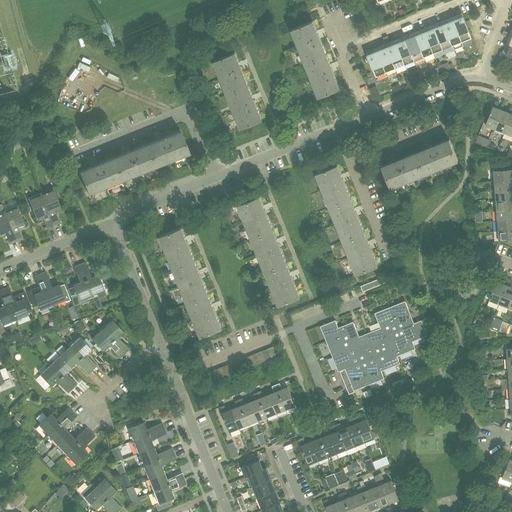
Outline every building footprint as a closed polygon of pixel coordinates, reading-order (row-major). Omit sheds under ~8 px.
[(471,38),(462,13),(457,15),(458,19),(453,21),(462,41),(471,38)] [(447,19),(442,21),(452,45),(462,41),(453,21),(448,23),(447,19)] [(326,55),(317,31),(313,21),(291,29),(305,63),(326,55)] [(439,26),(434,28),(443,49),(452,45),(442,21),(438,23),(439,26)] [(428,27),(423,28),(433,53),(443,49),(434,28),(429,30),(428,27)] [(420,34),(415,36),(424,57),(433,53),(423,28),(419,30),(420,34)] [(409,34),(404,36),(414,61),(424,57),(415,36),(410,38),(409,34)] [(395,40),(390,42),(388,36),(383,38),(385,44),(395,68),(405,64),(396,44),(395,40)] [(401,42),(396,44),(405,64),(414,61),(404,36),(400,38),(401,42)] [(382,49),(377,51),(386,72),(395,68),(385,44),(381,45),(382,49)] [(505,48),(503,53),(511,56),(511,44),(510,44),(508,49),(505,48)] [(376,76),(386,72),(377,51),(372,53),(371,49),(366,51),(376,76)] [(248,86),(239,62),(235,52),(213,61),(227,95),(248,86)] [(16,67),(12,53),(2,55),(6,69),(16,67)] [(340,88),(333,70),(326,55),(305,63),(318,97),(340,88)] [(421,80),(419,75),(411,79),(413,83),(421,80)] [(262,120),(255,101),(248,86),(227,95),(240,129),(262,120)] [(492,106),(485,125),(495,129),(502,110),(497,108),(499,102),(495,100),(493,106),(492,106)] [(495,129),(504,132),(511,112),(511,106),(510,106),(508,112),(502,110),(495,129)] [(180,131),(161,138),(146,144),(155,166),(189,153),(180,131)] [(490,143),(477,137),(475,142),(488,147),(490,143)] [(449,139),(415,153),(424,174),(458,161),(449,139)] [(146,144),(122,154),(112,158),(121,180),(155,166),(146,144)] [(381,166),(390,188),(424,174),(415,153),(381,166)] [(112,158),(89,167),(79,171),(87,193),(121,180),(112,158)] [(315,173),(329,207),(351,198),(337,164),(315,173)] [(511,169),(494,170),(494,181),(511,179),(511,169)] [(511,179),(494,181),(495,191),(511,189),(511,179)] [(52,187),(40,192),(43,201),(53,225),(59,223),(54,210),(60,208),(52,187)] [(511,189),(495,191),(496,201),(511,199),(511,189)] [(40,192),(27,197),(35,218),(42,215),(47,228),(53,225),(43,201),(40,192)] [(238,204),(251,238),(273,229),(259,195),(238,204)] [(365,232),(355,207),(351,198),(329,207),(343,241),(365,232)] [(511,199),(496,201),(497,211),(511,209),(511,199)] [(2,204),(0,204),(0,232),(5,231),(10,244),(16,241),(8,219),(4,210),(2,204)] [(16,205),(4,210),(8,219),(16,241),(22,239),(17,226),(24,223),(16,205)] [(511,209),(497,211),(497,220),(511,219),(511,209)] [(511,219),(497,220),(498,230),(511,229),(511,219)] [(195,260),(185,237),(182,227),(160,235),(173,269),(195,260)] [(286,263),(277,239),(273,229),(251,238),(265,272),(286,263)] [(499,241),(511,239),(511,229),(498,230),(499,241)] [(378,265),(371,247),(365,232),(343,241),(356,274),(378,265)] [(208,294),(199,270),(195,260),(173,269),(187,303),(208,294)] [(85,262),(79,264),(91,295),(104,290),(105,293),(111,291),(106,277),(100,279),(98,274),(91,277),(85,262)] [(300,297),(290,272),(286,263),(265,272),(278,306),(300,297)] [(73,266),(79,282),(72,285),(73,287),(67,289),(74,305),(80,303),(79,300),(91,295),(79,264),(73,266)] [(45,271),(40,274),(52,305),(65,299),(59,284),(51,287),(45,271)] [(33,308),(38,306),(39,310),(52,305),(40,274),(34,276),(38,286),(26,291),(33,308)] [(489,300),(499,303),(508,278),(504,277),(502,283),(496,281),(489,300)] [(511,280),(511,279),(508,278),(499,303),(508,307),(511,296),(511,286),(510,286),(511,280)] [(24,292),(13,296),(9,286),(3,288),(15,319),(28,314),(27,311),(31,309),(24,292)] [(2,324),(15,319),(3,288),(0,289),(0,297),(3,306),(0,307),(0,318),(0,319),(2,324)] [(222,328),(215,310),(208,294),(187,303),(200,337),(222,328)] [(414,323),(405,301),(374,313),(380,327),(359,336),(353,321),(338,327),(336,320),(320,326),(338,371),(339,371),(345,369),(346,372),(348,376),(349,380),(351,383),(352,387),(353,390),(384,378),(381,371),(400,363),(397,356),(415,348),(413,341),(427,335),(422,320),(414,323)] [(111,320),(101,329),(124,354),(129,349),(117,337),(123,332),(111,320)] [(496,330),(499,323),(492,320),(489,328),(496,330)] [(75,325),(81,331),(85,327),(80,321),(75,325)] [(506,332),(509,326),(502,324),(499,331),(506,332)] [(120,358),(124,354),(101,329),(91,338),(103,351),(109,345),(120,358)] [(22,340),(19,332),(16,333),(10,339),(11,341),(14,340),(15,342),(22,340)] [(79,336),(69,346),(80,357),(92,370),(97,366),(85,354),(91,349),(79,336)] [(17,350),(15,344),(8,346),(10,353),(17,350)] [(69,346),(59,355),(71,367),(76,362),(88,374),(92,370),(80,357),(69,346)] [(273,346),(266,349),(271,359),(277,357),(273,346)] [(266,349),(261,351),(265,362),(271,359),(266,349)] [(261,351),(255,353),(259,364),(265,362),(261,351)] [(255,353),(249,356),(253,366),(259,364),(255,353)] [(59,355),(49,364),(72,389),(77,384),(65,372),(71,367),(59,355)] [(249,356),(244,358),(248,368),(253,366),(249,356)] [(244,358),(239,360),(243,370),(248,368),(244,358)] [(239,360),(233,362),(237,372),(243,370),(239,360)] [(233,362),(228,364),(232,375),(237,372),(233,362)] [(68,393),(72,389),(49,364),(39,374),(51,386),(57,381),(68,393)] [(228,364),(222,367),(226,377),(232,375),(228,364)] [(222,367),(217,369),(221,379),(226,377),(222,367)] [(217,369),(211,371),(215,381),(221,379),(217,369)] [(0,390),(12,385),(6,371),(0,373),(0,390)] [(211,371),(205,373),(209,384),(215,381),(211,371)] [(511,378),(509,378),(504,379),(504,380),(503,381),(503,384),(504,384),(504,389),(510,388),(511,388),(511,378)] [(279,383),(275,384),(286,409),(295,405),(288,386),(282,389),(279,383)] [(274,392),(268,394),(276,413),(286,409),(275,384),(272,386),(274,392)] [(261,390),(257,392),(267,417),(276,413),(268,394),(263,396),(261,390)] [(256,399),(250,401),(258,420),(267,417),(257,392),(253,393),(256,399)] [(242,398),(238,399),(248,424),(258,420),(250,401),(245,404),(242,398)] [(237,406),(231,409),(239,428),(248,424),(238,399),(235,401),(237,406)] [(224,405),(220,407),(222,412),(222,413),(229,432),(239,428),(231,409),(226,411),(224,405)] [(38,424),(47,434),(56,426),(72,411),(68,407),(55,418),(50,413),(38,424)] [(492,420),(492,416),(491,410),(489,410),(484,410),(484,416),(485,423),(491,423),(492,423),(492,420)] [(47,434),(57,444),(64,437),(69,433),(64,427),(76,416),(72,411),(56,426),(47,434)] [(358,415),(355,417),(365,442),(374,438),(366,419),(361,421),(358,415)] [(353,424),(347,427),(355,445),(365,442),(355,417),(351,418),(353,424)] [(14,418),(12,419),(8,423),(14,429),(20,424),(14,418)] [(143,421),(128,428),(133,441),(164,428),(162,422),(146,429),(143,421)] [(340,423),(336,424),(346,449),(355,445),(347,427),(342,429),(340,423)] [(334,432),(329,434),(337,453),(346,449),(336,424),(332,426),(334,432)] [(57,444),(66,454),(75,445),(90,431),(86,427),(74,438),(69,433),(64,437),(57,444)] [(133,441),(138,453),(154,447),(151,440),(166,434),(164,428),(133,441)] [(321,430),(317,432),(327,457),(337,453),(329,434),(324,436),(321,430)] [(82,447),(94,436),(90,431),(75,445),(66,454),(75,464),(88,453),(82,447)] [(316,439),(310,441),(318,460),(327,457),(317,432),(313,433),(316,439)] [(301,445),(308,464),(318,460),(310,441),(305,444),(303,438),(299,439),(301,445)] [(255,449),(252,441),(246,443),(249,451),(255,449)] [(138,453),(143,466),(174,453),(172,447),(156,454),(154,447),(138,453)] [(143,466),(148,478),(164,472),(161,465),(176,459),(174,453),(143,466)] [(241,467),(245,477),(264,469),(264,468),(263,469),(258,455),(247,460),(248,464),(241,467)] [(502,477),(511,481),(511,480),(511,459),(509,458),(502,477)] [(352,464),(354,470),(355,471),(360,469),(357,461),(352,464)] [(355,471),(354,470),(352,464),(346,466),(349,473),(355,471)] [(267,467),(264,468),(264,469),(245,477),(246,477),(251,487),(253,487),(252,486),(271,478),(267,467)] [(148,478),(153,491),(184,478),(182,473),(166,479),(164,472),(148,478)] [(128,479),(126,473),(125,473),(119,475),(122,481),(128,479)] [(383,476),(381,473),(378,474),(389,503),(399,499),(391,480),(385,482),(383,476)] [(377,474),(379,478),(375,480),(377,486),(372,488),(380,506),(389,503),(378,474),(377,474)] [(74,481),(69,475),(63,480),(68,486),(74,481)] [(90,483),(116,511),(122,508),(110,496),(116,490),(104,478),(94,488),(90,483)] [(172,504),(169,499),(174,497),(171,490),(186,484),(184,478),(153,491),(158,503),(155,504),(157,510),(172,504)] [(276,490),(271,478),(252,486),(253,487),(251,487),(252,490),(253,491),(252,494),(257,497),(276,490)] [(17,483),(12,480),(8,486),(13,489),(17,483)] [(116,511),(90,483),(80,493),(96,509),(101,504),(108,511),(116,511)] [(68,488),(63,484),(59,488),(64,492),(68,488)] [(364,484),(360,486),(370,510),(380,506),(372,488),(367,490),(364,484)] [(359,493),(353,495),(360,511),(366,511),(370,510),(360,486),(357,487),(359,493)] [(18,490),(8,500),(15,508),(25,498),(18,490)] [(281,502),(276,490),(257,497),(262,509),(262,510),(281,502)] [(346,491),(342,493),(349,511),(360,511),(353,495),(348,497),(346,491)] [(341,500),(335,503),(338,511),(349,511),(342,493),(338,494),(341,500)] [(84,509),(88,505),(80,498),(76,501),(81,506),(84,509)] [(325,506),(327,511),(338,511),(335,503),(330,505),(327,499),(323,500),(326,506),(325,506)] [(284,511),(281,502),(262,510),(262,509),(259,510),(260,511),(284,511)]
